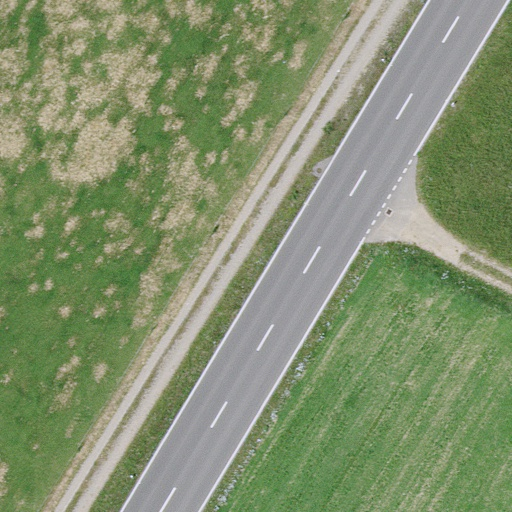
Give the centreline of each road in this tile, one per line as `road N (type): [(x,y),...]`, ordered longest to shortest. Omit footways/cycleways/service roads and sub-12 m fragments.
road 1 (track): [(386,0),(74,511)]
road 2 (primary): [(167,511),(472,0)]
road 3 (track): [(357,196),(511,281)]
